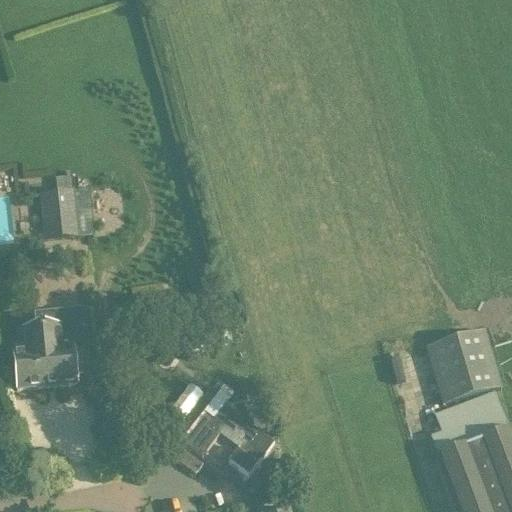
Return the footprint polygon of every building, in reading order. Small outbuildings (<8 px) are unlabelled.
[(6,170),(0,172),(0,183),(2,183),(4,188),(12,185),(6,170)] [(71,181),(54,182),(55,196),(41,198),(46,244),(77,240),(71,181)] [(21,331),(23,354),(13,355),(17,393),(77,387),(74,352),(88,350),(84,311),(33,316),(35,330),(21,331)] [(502,393),(485,335),(426,352),(443,410),(502,393)] [(440,437),(430,441),(438,461),(436,462),(454,511),(511,511),(511,439),(510,434),(508,434),(494,397),(434,419),(440,437)] [(254,426),(263,421),(252,400),(242,406),(254,426)] [(224,409),(223,410),(211,401),(201,413),(204,415),(181,446),(202,462),(223,433),(242,447),(228,466),(248,481),(274,447),(224,409)] [(275,486),(289,483),(286,473),(272,476),(275,486)]
